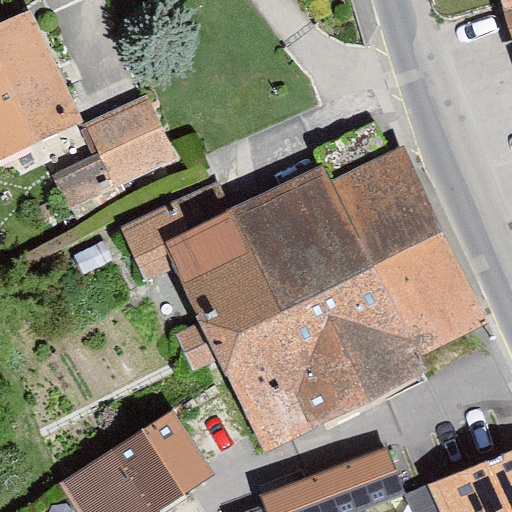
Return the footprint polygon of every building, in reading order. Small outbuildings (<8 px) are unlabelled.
[(511,0),(496,0),(511,52),(511,0)] [(26,19),(0,30),(0,166),(78,133),(26,19)] [(87,132),(116,191),(177,162),(149,102),(87,132)] [(320,171),(162,249),(262,463),(483,325),(402,153),(331,194),(320,171)] [(60,487),(76,511),(166,511),(215,482),(173,416),(60,487)] [(388,447),(260,497),(265,511),(370,511),(407,498),(388,447)] [(511,511),(511,455),(424,489),(435,511),(511,511)]
